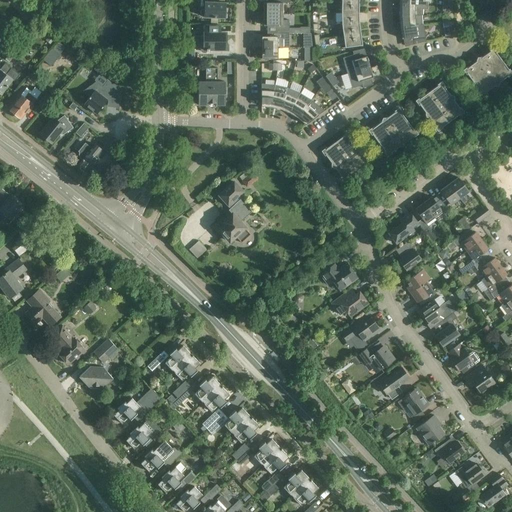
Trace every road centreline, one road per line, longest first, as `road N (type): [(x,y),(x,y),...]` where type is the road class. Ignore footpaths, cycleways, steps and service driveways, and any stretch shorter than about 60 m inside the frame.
road 1 (residential): [(351,511),(187,333)]
road 2 (residential): [(475,430),(392,311),(357,226)]
road 3 (primary): [(340,451),(196,299)]
road 4 (primary): [(118,223),(0,128)]
road 5 (primary): [(0,143),(110,233)]
road 6 (residential): [(73,411),(157,511)]
road 7 (residential): [(303,147),(391,85),(397,68)]
road 8 (residential): [(242,124),(242,0)]
road 9 (residential): [(357,226),(458,156)]
road 10 (tertiary): [(157,121),(157,0)]
